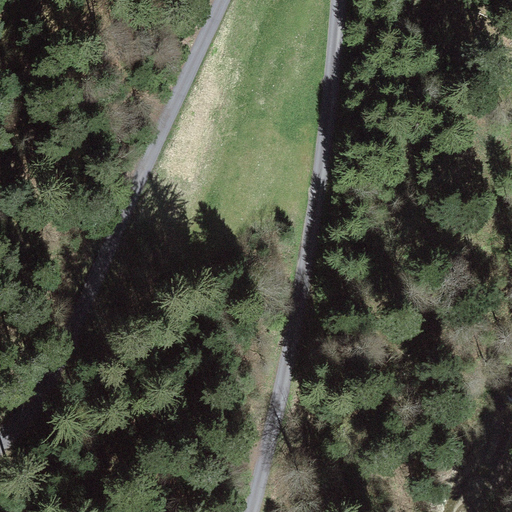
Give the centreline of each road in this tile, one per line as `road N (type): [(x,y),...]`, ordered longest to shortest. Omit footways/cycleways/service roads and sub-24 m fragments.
road 1 (track): [(251,511),(307,260),(337,0)]
road 2 (track): [(222,0),(63,346),(0,444)]
